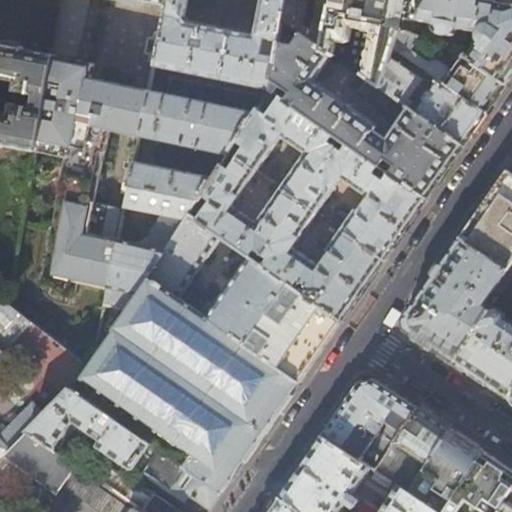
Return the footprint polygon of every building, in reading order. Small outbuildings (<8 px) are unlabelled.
[(76,59),(89,0),(63,0),(54,54),(37,145),(62,150),(61,156),(66,156),(57,202),(63,203),(59,226),(53,225),(46,267),(51,268),(47,286),(54,287),(53,293),(74,298),(78,281),(108,288),(119,239),(125,209),(110,206),(110,205),(95,201),(105,152),(106,153),(110,130),(228,155),(230,151),(255,113),(92,77),(95,63),(76,59)] [(169,0),(168,5),(155,66),(271,88),(272,78),(280,40),(284,19),(287,0),(169,0)] [(318,0),(312,32),(305,27),(301,26),(305,2),(295,0),(287,0),(284,19),(301,31),(323,47),(332,0),(318,0)] [(332,0),(323,47),(332,53),(333,54),(337,39),(349,42),(353,27),(372,31),(367,53),(364,75),(367,77),(380,87),(393,50),(397,27),(402,29),(404,20),(418,20),(420,13),(418,1),(418,0),(332,0)] [(418,0),(418,1),(420,13),(418,20),(435,23),(435,27),(434,28),(436,32),(437,33),(439,32),(441,34),(444,35),(446,35),(451,34),(455,30),(457,27),(471,30),(473,24),(480,19),(482,11),(495,14),(497,0),(418,0)] [(511,0),(497,0),(495,14),(482,11),(480,19),(473,24),(471,30),(477,30),(477,33),(477,35),(480,39),(469,55),(466,53),(465,45),(462,44),(460,47),(456,53),(467,58),(506,85),(511,75),(511,0)] [(416,36),(402,29),(397,27),(393,50),(399,54),(439,81),(486,113),(497,98),(506,85),(467,58),(456,53),(453,52),(450,57),(458,63),(454,68),(453,68),(451,71),(446,67),(430,59),(412,46),(416,36)] [(293,43),(280,40),(272,78),(290,91),(285,99),(426,199),(442,176),(463,146),(380,88),(380,87),(367,77),(359,89),(398,117),(385,136),(375,129),(378,125),(376,124),(377,122),(314,80),(332,53),(323,47),(301,31),(293,43)] [(0,148),(4,146),(4,145),(36,151),(37,145),(54,54),(24,49),(25,46),(21,42),(9,39),(1,42),(1,44),(0,43),(0,148)] [(448,50),(453,52),(456,53),(460,47),(452,42),(448,50)] [(394,60),(399,54),(393,50),(380,87),(380,88),(463,146),(471,135),(486,113),(439,81),(431,92),(428,92),(423,99),(419,95),(414,102),(408,98),(422,78),(394,60)] [(255,113),(230,151),(238,156),(258,170),(281,137),(306,153),(282,187),(317,212),(341,179),(369,198),(359,212),(356,210),(341,229),(384,259),(404,231),(426,199),(285,99),(281,96),(268,114),(259,107),(255,113)] [(36,151),(61,156),(62,150),(37,145),(36,151)] [(233,205),(258,170),(238,156),(230,169),(222,164),(212,178),(202,195),(210,200),(197,219),(222,236),(251,257),(256,249),(269,258),(263,265),(295,287),(300,280),(310,286),(304,294),(342,320),(365,287),(384,259),(341,229),(327,249),(331,253),(321,267),(293,247),(317,212),(282,187),(257,222),(233,205)] [(212,178),(135,161),(125,207),(163,213),(153,230),(151,246),(119,239),(108,288),(91,365),(92,364),(148,277),(189,214),(202,195),(212,178)] [(511,172),(508,170),(478,213),(461,237),(507,269),(511,271),(511,172)] [(57,202),(53,225),(59,226),(63,203),(57,202)] [(197,219),(189,214),(148,277),(179,298),(222,236),(197,219)] [(456,361),(492,308),(491,308),(485,304),(493,290),(495,291),(498,287),(496,286),(507,269),(461,237),(432,279),(406,316),(409,331),(431,345),(456,361)] [(263,265),(251,257),(208,318),(299,382),(308,370),(316,357),(325,345),(329,339),(342,320),(304,294),(295,287),(263,265)] [(179,298),(148,277),(92,364),(91,365),(69,388),(222,493),(240,467),(284,404),(299,382),(208,318),(179,298)] [(9,304),(0,297),(0,333),(12,345),(34,322),(9,304)] [(497,308),(492,308),(456,361),(484,380),(510,397),(511,394),(511,323),(504,318),(506,314),(497,308)] [(91,365),(34,322),(12,345),(10,347),(68,389),(69,388),(91,365)] [(346,402),(322,436),(360,461),(386,422),(390,424),(364,463),(372,468),(376,471),(418,408),(395,393),(375,380),(360,382),(346,402)] [(222,493),(69,388),(68,389),(45,413),(28,431),(53,449),(73,421),(100,440),(97,444),(129,467),(140,471),(184,502),(189,495),(210,510),(222,493)] [(0,435),(0,462),(5,456),(55,490),(61,482),(71,466),(74,463),(53,449),(28,431),(45,413),(32,402),(0,435)] [(432,417),(418,408),(376,471),(398,485),(410,493),(451,430),(432,417)] [(467,440),(451,430),(410,493),(438,511),(444,511),(485,453),(467,440)] [(364,463),(360,461),(322,436),(302,465),(280,498),(301,511),(341,511),(348,504),(351,506),(357,497),(353,495),(372,468),(364,463)] [(511,469),(501,462),(485,453),(444,511),(458,511),(467,499),(485,511),(496,511),(501,505),(511,488),(511,469)] [(110,493),(71,466),(61,482),(99,510),(110,493)] [(92,476),(133,505),(143,511),(174,511),(161,504),(137,494),(98,468),(92,476)] [(438,511),(410,493),(398,485),(380,511),(438,511)] [(511,511),(511,488),(501,505),(496,511),(511,511)] [(143,511),(133,505),(131,508),(110,493),(99,510),(100,511),(143,511)] [(301,511),(280,498),(269,511),(301,511)]
